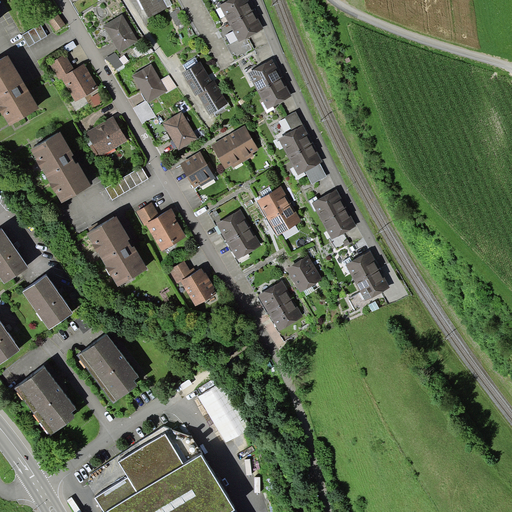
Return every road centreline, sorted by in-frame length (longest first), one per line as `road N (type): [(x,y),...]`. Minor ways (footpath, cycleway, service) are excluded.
road 1 (residential): [(60,0),(277,352)]
road 2 (residential): [(36,485),(160,406)]
